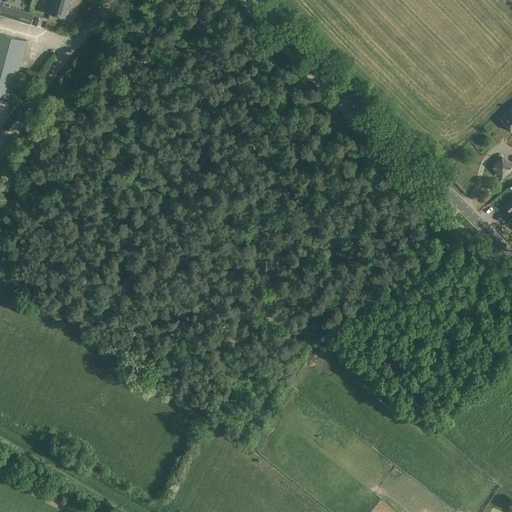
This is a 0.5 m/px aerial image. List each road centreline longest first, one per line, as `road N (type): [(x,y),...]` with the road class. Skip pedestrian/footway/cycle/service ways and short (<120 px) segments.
road 1 (unknown): [(0,250),(98,336),(329,511)]
road 2 (tertiary): [(511,255),(263,0)]
road 3 (unclassified): [(0,150),(34,94),(115,0)]
road 4 (unknown): [(0,431),(136,511)]
